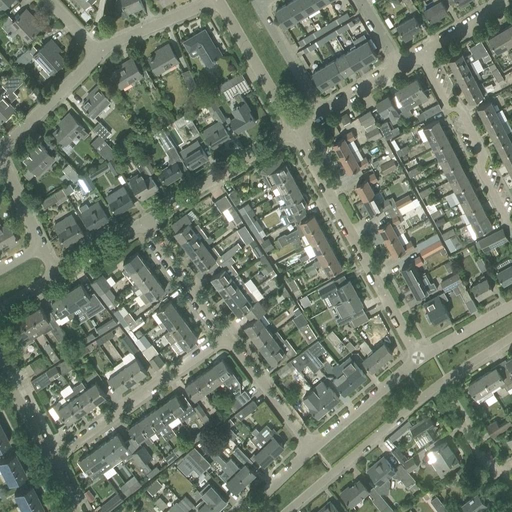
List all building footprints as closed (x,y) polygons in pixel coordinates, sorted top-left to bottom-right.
[(12,0),(0,0),(0,10),(0,11),(12,0)] [(76,0),(84,9),(93,0),(76,0)] [(145,14),(146,14),(139,0),(116,0),(115,2),(115,3),(114,5),(114,6),(114,8),(115,9),(115,10),(116,11),(116,12),(117,13),(118,14),(119,15),(120,16),(121,16),(123,17),(124,17),(128,17),(129,17),(126,10),(133,7),(135,11),(142,8),(145,14)] [(296,19),(307,13),(299,0),(292,0),(287,4),(296,19)] [(313,0),(299,0),(307,13),(317,6),(313,0)] [(417,8),(411,0),(402,0),(410,12),(417,8)] [(447,11),(442,2),(440,0),(433,0),(435,4),(424,10),(427,14),(432,23),(440,18),(438,16),(447,11)] [(285,26),(293,21),(296,19),(287,4),(275,10),(285,26)] [(0,20),(0,24),(7,32),(12,38),(19,31),(27,39),(39,28),(30,18),(32,16),(26,10),(13,21),(7,14),(0,20)] [(341,22),(349,17),(347,13),(338,18),(341,22)] [(420,27),(415,18),(414,16),(397,26),(405,39),(412,34),(411,32),(420,27)] [(330,28),(341,22),(338,18),(328,24),(330,28)] [(343,25),(346,30),(348,32),(356,27),(351,20),(343,25)] [(330,28),(328,24),(321,28),(317,23),(314,25),(317,30),(320,34),(330,28)] [(346,30),(343,25),(333,32),(335,36),(346,30)] [(511,31),(509,26),(498,32),(507,46),(511,43),(511,31)] [(215,60),(214,58),(219,55),(213,44),(211,45),(207,39),(209,38),(204,30),(184,42),(189,51),(196,47),(207,65),(209,66),(215,63),(215,60)] [(309,41),(320,34),(317,30),(307,36),(309,41)] [(325,43),(335,36),(333,32),(322,38),(325,43)] [(497,53),(507,46),(498,32),(488,38),(497,53)] [(307,36),(298,42),(301,46),(309,41),(307,36)] [(325,43),(322,38),(311,44),(314,49),(325,43)] [(22,66),(34,56),(50,73),(65,60),(64,59),(64,60),(53,48),(56,45),(51,40),(39,50),(37,50),(32,45),(25,52),(16,60),(22,66)] [(367,40),(356,47),(365,62),(376,56),(367,40)] [(481,42),(476,45),(482,56),(488,54),(481,42)] [(178,60),(173,53),(168,44),(156,51),(157,54),(149,59),(158,73),(174,64),(174,62),(178,60)] [(305,54),(314,49),(311,44),(303,49),(305,54)] [(448,60),(454,71),(472,61),(482,56),(476,45),(469,49),(472,54),(464,58),(461,53),(448,60)] [(355,69),(365,62),(356,47),(345,53),(355,69)] [(345,53),(334,60),(344,75),(355,69),(345,53)] [(491,59),(488,54),(482,56),(485,62),(491,59)] [(141,75),(137,67),(132,58),(119,66),(121,68),(112,73),(121,87),(138,78),(138,77),(141,75)] [(333,82),(344,75),(334,60),(324,66),(333,82)] [(459,81),(478,72),(472,61),(454,71),(459,81)] [(322,88),(333,82),(324,66),(313,73),(322,88)] [(491,71),(494,76),(500,73),(497,68),(491,71)] [(182,73),(190,93),(198,90),(189,69),(182,73)] [(9,103),(17,95),(13,91),(24,80),(17,71),(2,85),(6,89),(0,95),(0,121),(14,108),(9,103)] [(459,81),(464,92),(478,85),(475,80),(481,78),(478,72),(459,81)] [(500,74),(500,73),(494,76),(495,77),(497,82),(503,78),(502,77),(500,74)] [(231,79),(200,97),(203,103),(204,102),(210,99),(214,96),(222,91),(234,84),(231,79)] [(416,79),(406,85),(417,104),(422,101),(427,98),(416,79)] [(482,83),(478,85),(464,92),(470,103),(483,96),(483,95),(487,93),(482,83)] [(249,110),(245,102),(239,93),(234,84),(222,91),(228,100),(234,96),(239,105),(232,109),(237,116),(236,117),(234,114),(226,119),(226,120),(226,119),(228,122),(231,120),(238,131),(247,126),(248,127),(255,123),(248,111),(249,110)] [(398,107),(402,113),(405,118),(412,114),(409,109),(417,104),(406,85),(395,91),(403,104),(398,107)] [(110,99),(104,93),(97,86),(87,96),(88,98),(82,105),(89,112),(93,117),(108,103),(107,102),(110,99)] [(393,118),(399,114),(402,113),(398,107),(393,99),(390,100),(388,95),(376,103),(384,117),(390,114),(393,118)] [(229,137),(220,123),(226,120),(226,119),(214,100),(206,104),(210,112),(212,111),(218,121),(201,132),(204,137),(206,136),(213,148),(220,144),(220,142),(229,137)] [(477,108),(483,119),(496,112),(490,101),(477,108)] [(426,118),(441,109),(438,103),(422,112),(426,118)] [(500,110),(496,112),(483,119),(488,129),(506,120),(500,110)] [(358,117),(362,124),(374,117),(370,111),(358,117)] [(66,144),(78,133),(84,139),(89,135),(82,128),(83,127),(69,113),(59,124),(61,126),(55,133),(66,144)] [(173,121),(169,113),(164,116),(169,124),(173,121)] [(178,128),(186,123),(194,135),(199,132),(193,121),(187,113),(173,121),(178,128)] [(379,128),(374,117),(362,124),(367,132),(364,133),(370,143),(382,136),(378,128),(379,128)] [(438,119),(420,129),(425,140),(428,138),(443,130),(438,119)] [(508,126),(506,120),(488,129),(493,140),(506,133),(504,128),(508,126)] [(103,139),(110,133),(99,122),(92,128),(103,139)] [(379,126),(386,140),(394,136),(387,122),(379,126)] [(169,140),(162,128),(156,131),(164,143),(169,140)] [(449,141),(443,130),(428,138),(433,149),(449,141)] [(341,158),(352,152),(347,143),(355,138),(351,131),(342,136),(343,138),(333,144),(341,158)] [(511,131),(507,134),(506,133),(493,140),(499,150),(511,144),(509,139),(511,137),(511,131)] [(454,151),(449,141),(433,149),(439,159),(454,151)] [(54,158),(39,143),(33,148),(34,149),(30,153),(29,152),(22,159),(29,166),(22,173),(29,179),(46,162),(48,164),(54,158)] [(108,161),(112,159),(119,155),(107,143),(98,152),(108,161)] [(511,144),(499,150),(504,161),(511,156),(511,144)] [(173,145),(172,145),(165,150),(169,157),(168,158),(167,164),(168,165),(159,171),(167,184),(174,179),(173,178),(182,173),(182,174),(183,174),(174,159),(179,156),(173,145)] [(410,151),(407,145),(402,148),(405,154),(410,151)] [(207,157),(202,149),(200,146),(184,156),(191,168),(198,164),(198,163),(207,157)] [(405,154),(402,148),(396,151),(399,157),(405,154)] [(459,162),(454,151),(439,159),(444,170),(459,162)] [(357,162),(352,152),(341,158),(349,172),(359,167),(360,169),(369,164),(365,157),(357,162)] [(112,159),(108,161),(107,162),(114,174),(119,171),(112,159)] [(158,189),(150,177),(149,174),(154,171),(146,159),(141,162),(146,170),(141,173),(141,172),(129,179),(134,187),(141,199),(158,189)] [(269,186),(291,174),(289,170),(290,168),(288,164),(286,165),(286,164),(284,165),(281,159),(261,170),(261,171),(265,179),(269,186)] [(397,167),(392,159),(380,165),(384,174),(397,167)] [(465,173),(459,162),(444,170),(450,180),(465,173)] [(74,182),(77,180),(81,178),(68,164),(62,170),(74,182)] [(416,175),(421,172),(418,166),(413,169),(416,175)] [(416,175),(413,169),(407,172),(410,178),(411,177),(416,175)] [(91,171),(81,178),(77,180),(84,193),(95,186),(90,180),(94,177),(91,171)] [(356,185),(364,200),(374,194),(369,184),(378,180),(374,173),(365,178),(366,180),(356,185)] [(450,180),(455,191),(470,183),(465,173),(450,180)] [(281,192),(297,184),(291,174),(269,186),(270,186),(272,190),(278,187),(281,192)] [(475,194),(470,183),(455,191),(460,201),(475,194)] [(287,203),(302,195),(297,184),(281,192),(274,196),(277,200),(283,197),(287,203)] [(62,189),(66,195),(71,191),(68,186),(62,189)] [(126,209),(133,204),(122,187),(106,197),(117,214),(124,210),(123,209),(125,208),(126,209)] [(430,187),(424,190),(427,195),(433,193),(430,187)] [(45,208),(66,195),(62,189),(41,202),(45,208)] [(242,201),(234,189),(228,194),(235,205),(242,201)] [(422,198),(427,195),(424,190),(419,192),(422,198)] [(379,203),(374,194),(364,200),(371,214),(381,208),(383,211),(392,206),(388,199),(379,203)] [(395,202),(398,208),(408,203),(412,201),(413,201),(409,194),(395,202)] [(460,201),(466,212),(481,204),(475,194),(460,201)] [(222,211),(231,205),(225,195),(214,202),(221,212),(222,211)] [(306,213),(303,207),(308,205),(302,195),(287,203),(282,205),(287,213),(280,217),(284,225),(306,213)] [(408,203),(398,208),(402,214),(415,207),(412,201),(408,203)] [(92,229),(108,219),(98,203),(82,213),(92,229)] [(238,209),(243,216),(252,210),(248,203),(238,209)] [(486,215),(481,204),(466,212),(471,222),(486,215)] [(233,218),(238,215),(232,205),(231,205),(227,208),(233,218)] [(441,208),(436,211),(439,216),(444,214),(441,208)] [(255,214),(252,210),(243,216),(248,225),(255,220),(253,216),(255,214)] [(439,216),(436,211),(430,213),(433,219),(439,216)] [(192,227),(189,224),(192,221),(186,213),(171,225),(176,231),(174,233),(181,242),(195,232),(201,227),(197,223),(192,227)] [(386,241),(397,236),(392,226),(400,221),(396,214),(387,219),(389,222),(378,227),(386,241)] [(80,237),(83,235),(71,215),(54,225),(66,245),(75,239),(74,238),(78,235),(80,237)] [(242,220),(238,215),(233,218),(236,223),(242,220)] [(282,246),(290,242),(299,237),(306,233),(319,226),(313,215),(296,225),(297,228),(285,235),(285,233),(277,238),(282,246)] [(492,226),(486,215),(471,222),(477,233),(492,226)] [(256,219),(255,220),(248,225),(258,240),(266,235),(256,219)] [(0,244),(6,241),(9,246),(17,242),(15,237),(16,236),(16,235),(14,236),(7,223),(1,226),(0,223),(0,244)] [(325,236),(319,226),(306,233),(311,243),(325,236)] [(202,241),(208,237),(201,227),(195,232),(181,242),(188,251),(202,241)] [(507,239),(502,228),(478,240),(484,250),(507,239)] [(455,235),(452,229),(447,232),(450,237),(455,235)] [(450,237),(447,232),(441,234),(444,240),(450,237)] [(420,250),(440,239),(437,233),(416,244),(420,250)] [(251,235),(243,240),(246,244),(249,242),(254,239),(251,235)] [(330,246),(325,236),(311,243),(317,254),(330,246)] [(402,245),(397,236),(386,241),(394,255),(404,250),(405,252),(414,247),(410,240),(402,245)] [(299,237),(290,242),(292,246),(301,241),(299,237)] [(257,245),(254,239),(249,242),(252,248),(257,245)] [(440,239),(420,250),(423,257),(444,245),(440,239)] [(209,250),(202,241),(188,251),(195,260),(209,250)] [(228,258),(239,250),(235,245),(224,253),(228,258)] [(202,270),(220,256),(213,246),(209,250),(195,260),(202,270)] [(315,268),(322,264),(336,256),(330,246),(317,254),(320,259),(312,263),(313,264),(305,268),(307,272),(315,268)] [(130,272),(144,262),(137,252),(123,263),(127,268),(122,272),(125,276),(126,275),(130,272)] [(270,263),(264,254),(258,257),(265,267),(270,263)] [(302,262),(310,258),(308,254),(299,258),(302,262)] [(218,288),(237,273),(231,264),(235,261),(231,256),(228,258),(220,264),(223,269),(211,278),(213,282),(218,288)] [(342,267),(336,256),(322,264),(328,274),(342,267)] [(409,283),(419,277),(414,268),(423,263),(419,256),(410,261),(411,263),(401,269),(409,283)] [(486,269),(480,259),(475,262),(481,272),(486,269)] [(137,282),(151,271),(144,262),(130,272),(137,282)] [(265,267),(261,270),(264,275),(268,272),(271,277),(276,274),(273,269),(270,263),(265,267)] [(511,266),(511,264),(502,269),(497,272),(503,283),(511,278),(511,266)] [(315,268),(307,272),(309,276),(318,272),(315,268)] [(137,282),(133,284),(130,287),(134,292),(141,287),(144,291),(157,280),(151,271),(137,282)] [(244,282),(237,273),(218,288),(225,297),(244,282)] [(444,289),(455,284),(461,280),(457,273),(440,282),(444,289)] [(493,289),(488,281),(486,278),(484,274),(478,278),(480,281),(472,286),(479,297),(493,289)] [(91,283),(100,295),(109,288),(111,286),(102,275),(91,283)] [(425,287),(419,277),(409,283),(417,297),(427,292),(428,294),(437,289),(433,282),(425,287)] [(164,290),(157,280),(144,291),(138,295),(146,304),(151,300),(164,290)] [(461,280),(455,284),(465,303),(471,299),(461,280)] [(356,293),(349,281),(337,288),(333,281),(319,289),(322,296),(327,294),(333,305),(356,293)] [(225,297),(231,306),(251,292),(244,282),(225,297)] [(89,295),(86,292),(81,283),(71,289),(80,304),(84,310),(85,311),(100,302),(94,292),(89,295)] [(277,286),(281,293),(286,289),(282,283),(277,286)] [(116,297),(109,288),(100,295),(107,305),(114,299),(116,297)] [(80,304),(71,289),(61,295),(71,310),(74,316),(84,310),(80,304)] [(278,302),(289,294),(286,289),(281,293),(275,298),(278,302)] [(243,312),(247,317),(262,306),(271,299),(270,297),(261,304),(258,300),(257,300),(251,292),(231,306),(238,316),(243,312)] [(353,318),(350,311),(362,304),(356,293),(333,305),(339,317),(335,319),(338,326),(348,321),(353,318)] [(74,316),(71,310),(61,295),(51,302),(56,309),(52,311),(57,319),(66,313),(70,319),(74,316)] [(448,314),(438,295),(424,303),(428,310),(429,312),(425,315),(429,323),(433,320),(434,322),(448,314)] [(114,299),(107,305),(111,309),(118,304),(114,299)] [(163,320),(177,310),(170,301),(152,314),(159,324),(163,320)] [(52,326),(40,306),(30,313),(43,333),(43,334),(53,328),(52,326)] [(266,311),(262,306),(247,317),(251,321),(244,326),(251,336),(265,326),(259,317),(266,311)] [(293,310),(296,316),(301,313),(298,307),(293,310)] [(113,313),(124,328),(135,320),(129,312),(123,317),(118,310),(113,313)] [(177,310),(163,320),(159,324),(162,328),(166,324),(170,330),(184,319),(177,310)] [(368,319),(365,312),(353,318),(348,321),(353,327),(368,319)] [(30,313),(20,319),(33,339),(43,333),(30,313)] [(308,323),(301,313),(296,316),(303,326),(307,323),(308,323)] [(140,316),(135,320),(124,328),(135,342),(138,339),(131,330),(132,330),(133,331),(145,322),(140,316)] [(33,341),(32,339),(33,339),(20,319),(10,325),(19,340),(20,339),(24,346),(33,341)] [(191,328),(184,319),(170,330),(177,339),(191,328)] [(78,322),(87,336),(90,341),(96,338),(92,332),(90,334),(81,320),(78,322)] [(316,337),(307,323),(303,326),(299,329),(309,343),(316,337)] [(110,329),(107,324),(96,330),(100,335),(110,329)] [(272,335),(265,326),(251,336),(258,345),(272,335)] [(177,339),(178,340),(184,348),(198,338),(191,328),(177,339)] [(341,341),(332,330),(326,335),(335,345),(341,341)] [(114,336),(111,331),(105,334),(108,339),(114,336)] [(64,332),(56,337),(58,341),(66,337),(64,332)] [(108,339),(105,334),(96,340),(99,345),(108,339)] [(126,335),(120,340),(129,352),(132,355),(133,354),(138,351),(126,335)] [(279,344),(284,340),(280,335),(275,339),(272,335),(258,345),(265,354),(279,344)] [(90,341),(87,336),(72,345),(75,350),(90,341)] [(138,346),(142,351),(147,348),(152,344),(148,339),(138,346)] [(293,348),(286,339),(284,340),(279,344),(265,354),(272,364),(275,361),(279,365),(289,358),(286,353),(293,348)] [(364,349),(369,346),(364,340),(359,345),(364,350),(364,349)] [(392,353),(389,349),(387,347),(381,340),(375,345),(376,347),(372,350),(382,362),(392,353),(392,354),(392,353)] [(89,351),(86,346),(80,349),(84,354),(89,351)] [(309,347),(304,351),(312,361),(317,356),(309,347)] [(150,353),(147,348),(142,351),(149,360),(157,354),(154,350),(150,353)] [(42,354),(50,366),(60,360),(53,349),(45,355),(44,353),(42,354)] [(84,354),(80,349),(75,353),(78,358),(84,354)] [(372,370),(382,362),(372,350),(367,354),(369,355),(363,360),(366,365),(368,367),(368,366),(372,371),(372,370)] [(307,365),(312,361),(304,351),(290,360),(295,367),(299,371),(307,365)] [(164,363),(157,354),(149,360),(156,369),(164,363)] [(36,374),(47,367),(40,357),(29,364),(36,374)] [(137,379),(146,372),(136,358),(127,365),(137,379)] [(223,380),(227,385),(237,379),(223,359),(213,365),(223,380)] [(290,371),(295,367),(290,360),(277,370),(282,377),(290,371)] [(59,370),(61,374),(62,375),(67,371),(61,362),(56,365),(59,370)] [(361,370),(360,370),(354,362),(344,371),(343,371),(345,373),(355,385),(365,376),(362,372),(361,370)] [(355,385),(345,373),(343,371),(344,371),(337,363),(331,369),(337,376),(333,380),(339,387),(339,388),(341,390),(341,389),(345,393),(355,385)] [(52,380),(61,374),(59,370),(56,365),(46,371),(52,380)] [(127,386),(137,379),(127,365),(117,371),(127,386)] [(213,365),(203,372),(213,386),(223,380),(213,365)] [(496,367),(482,376),(493,394),(490,388),(498,383),(501,388),(504,387),(506,391),(511,387),(511,382),(505,370),(500,374),(496,367)] [(52,380),(46,371),(45,371),(36,378),(42,387),(52,380)] [(118,393),(127,386),(117,371),(108,378),(118,393)] [(203,372),(194,379),(204,393),(213,386),(203,372)] [(479,403),(493,394),(482,376),(468,385),(479,403)] [(194,400),(204,393),(194,379),(184,386),(194,400)] [(310,386),(312,388),(328,407),(338,399),(335,394),(334,392),(333,393),(328,386),(327,388),(321,381),(313,388),(310,386)] [(87,410),(96,403),(86,389),(81,382),(72,389),(73,390),(73,391),(87,410)] [(96,382),(86,389),(96,403),(106,396),(96,382)] [(61,395),(71,389),(68,384),(58,390),(61,395)] [(318,416),(328,407),(312,388),(310,386),(305,390),(313,399),(308,404),(309,405),(309,406),(313,410),(312,410),(314,412),(318,416)] [(241,405),(251,398),(244,390),(235,397),(241,405)] [(87,410),(73,391),(64,397),(77,416),(87,410)] [(181,422),(195,411),(193,408),(191,404),(186,408),(176,394),(166,401),(176,415),(181,422)] [(241,405),(235,397),(233,395),(224,402),(229,408),(233,412),(241,405)] [(68,423),(77,416),(64,397),(58,401),(59,402),(53,407),(60,417),(58,418),(61,422),(65,420),(68,423)] [(253,400),(235,414),(241,420),(250,413),(258,406),(253,400)] [(166,401),(157,408),(167,422),(172,428),(181,422),(176,415),(166,401)] [(206,414),(198,404),(193,408),(195,411),(200,418),(205,414),(206,414)] [(171,428),(167,422),(157,408),(147,414),(162,434),(171,428)] [(228,416),(233,412),(229,408),(224,412),(228,416)] [(159,437),(162,434),(147,414),(138,421),(148,435),(154,431),(159,437)] [(434,435),(437,433),(433,427),(435,426),(428,416),(412,426),(410,428),(417,437),(415,439),(419,446),(429,440),(428,439),(432,436),(433,437),(434,436),(434,435)] [(234,423),(230,418),(219,427),(232,440),(237,435),(229,427),(234,423)] [(492,437),(501,432),(511,424),(511,423),(509,419),(498,426),(495,421),(486,427),(489,431),(492,437)] [(408,429),(410,428),(412,426),(408,420),(394,432),(398,437),(408,428),(408,429)] [(128,428),(134,436),(139,442),(144,438),(148,444),(153,441),(148,435),(138,421),(128,428)] [(204,434),(209,430),(206,426),(201,430),(204,434)] [(259,431),(254,435),(274,455),(283,446),(283,447),(283,446),(279,442),(280,442),(279,441),(282,438),(273,429),(264,437),(259,431)] [(0,446),(9,442),(3,432),(0,433),(0,446)] [(123,451),(127,448),(124,443),(118,433),(108,440),(122,460),(127,456),(123,451)] [(264,464),(274,455),(254,435),(250,439),(259,448),(254,454),(256,456),(257,457),(259,459),(258,459),(260,461),(264,465),(264,464)] [(192,437),(182,445),(186,450),(196,442),(192,437)] [(113,466),(122,460),(108,440),(99,446),(109,461),(113,466)] [(445,442),(437,447),(432,450),(437,459),(432,462),(441,476),(452,469),(452,468),(459,463),(445,442)] [(173,450),(178,456),(186,450),(182,445),(181,443),(173,449),(173,450)] [(142,446),(137,450),(145,462),(152,457),(143,445),(142,446)] [(99,467),(109,461),(99,446),(89,453),(99,467)] [(188,452),(205,469),(211,464),(194,447),(188,452)] [(401,463),(402,462),(407,459),(397,447),(391,451),(401,463)] [(132,454),(131,454),(140,466),(140,465),(145,462),(137,450),(132,454)] [(178,456),(173,450),(164,457),(169,464),(178,456)] [(215,451),(210,456),(215,460),(216,459),(219,456),(215,451)] [(199,475),(205,469),(188,452),(182,457),(184,459),(177,465),(186,475),(193,468),(199,475)] [(20,464),(14,453),(0,460),(0,467),(3,473),(20,464)] [(99,468),(99,467),(89,453),(79,460),(80,460),(77,462),(83,470),(86,469),(93,479),(102,472),(99,468)] [(254,454),(249,458),(252,462),(257,457),(256,456),(254,454)] [(402,462),(401,463),(408,472),(418,466),(412,456),(402,463),(402,462)] [(230,458),(225,462),(245,483),(254,474),(255,474),(251,469),(250,468),(249,468),(245,463),(239,468),(230,458)] [(395,470),(392,467),(385,459),(377,466),(375,464),(374,464),(368,469),(379,483),(374,487),(379,494),(380,494),(381,493),(382,493),(388,494),(389,481),(387,477),(390,474),(393,478),(398,475),(394,471),(395,470)] [(236,491),(245,483),(225,462),(222,466),(221,467),(224,471),(219,475),(230,486),(230,487),(231,488),(235,492),(236,492),(236,491)] [(25,474),(20,464),(3,473),(8,483),(25,474)] [(150,478),(159,470),(155,465),(146,473),(150,478)] [(458,484),(460,483),(468,477),(462,467),(451,474),(458,484)] [(420,486),(408,472),(400,479),(413,493),(420,486)] [(134,476),(125,483),(132,493),(142,485),(134,476)] [(157,480),(152,484),(157,491),(163,486),(157,480)] [(368,491),(365,488),(359,480),(349,488),(348,487),(341,493),(351,505),(368,491)] [(205,497),(216,510),(225,501),(226,501),(222,497),(222,496),(221,495),(212,486),(209,482),(199,491),(202,495),(205,497)] [(127,497),(132,493),(125,483),(119,488),(127,497)] [(36,496),(31,485),(14,494),(19,505),(36,496)] [(202,495),(199,491),(197,489),(193,493),(198,499),(202,495)] [(109,501),(101,507),(104,511),(106,511),(123,499),(118,493),(109,501)] [(477,493),(469,499),(463,504),(464,506),(461,508),(464,511),(476,511),(486,505),(477,493)] [(372,500),(381,511),(393,511),(394,511),(380,494),(379,494),(372,500)] [(30,511),(42,506),(36,496),(19,505),(23,511),(30,511)] [(185,496),(180,500),(189,509),(193,505),(185,496)] [(448,511),(436,496),(430,501),(438,511),(448,511)] [(213,511),(216,510),(205,497),(195,507),(199,511),(213,511)] [(182,511),(185,511),(189,509),(180,500),(176,504),(182,511)] [(338,511),(336,509),(330,502),(327,504),(328,506),(322,511),(321,509),(317,511),(338,511)]
